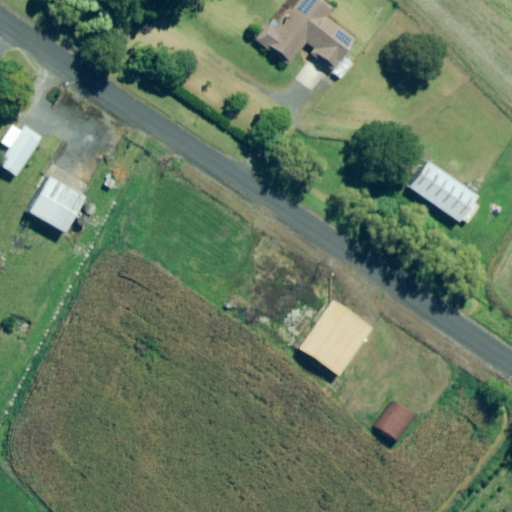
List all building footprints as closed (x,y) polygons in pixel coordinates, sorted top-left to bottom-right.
[(283,66),(302,42),(312,50),(307,56),(327,72),(352,41),(321,17),(326,11),(312,0),(295,0),(276,25),(270,20),(253,41),(264,50),(283,66)] [(38,138),(21,126),(0,157),(0,168),(11,177),(38,138)] [(478,201),(422,163),(404,188),(461,227),(478,201)] [(79,198),(44,178),(24,213),(59,233),(79,198)] [(366,329),(328,302),(295,349),(333,376),(366,329)] [(410,418),(391,404),(373,428),(393,442),(410,418)]
